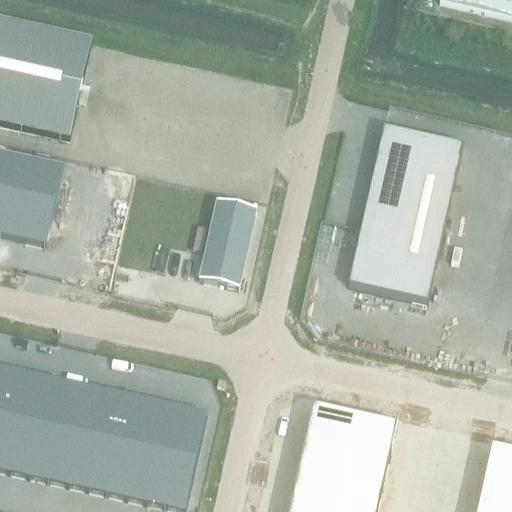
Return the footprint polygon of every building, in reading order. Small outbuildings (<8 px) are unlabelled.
[(511,0),(440,0),(439,7),(511,23),(511,0)] [(0,129),(70,145),(92,46),(0,25),(0,129)] [(383,133),(348,291),(427,308),(462,151),(383,133)] [(63,174),(0,159),(0,243),(44,253),(63,174)] [(216,207),(199,285),(238,294),(256,216),(216,207)] [(0,372),(0,476),(159,511),(185,511),(207,419),(0,372)] [(318,400),(311,430),(353,439),(361,409),(318,400)] [(361,409),(353,439),(395,450),(402,420),(361,409)] [(311,430),(304,460),(346,469),(353,439),(311,430)] [(353,439),(346,469),(388,480),(395,450),(353,439)] [(511,445),(496,441),(489,471),(511,477),(511,445)] [(304,460),(295,489),(338,499),(346,469),(304,460)] [(346,469),(338,499),(380,509),(388,480),(346,469)] [(511,477),(489,471),(481,501),(511,508),(511,477)] [(295,489),(288,511),(333,511),(338,499),(295,489)] [(338,499),(333,511),(378,511),(380,509),(338,499)] [(511,511),(511,508),(481,501),(478,511),(511,511)]
